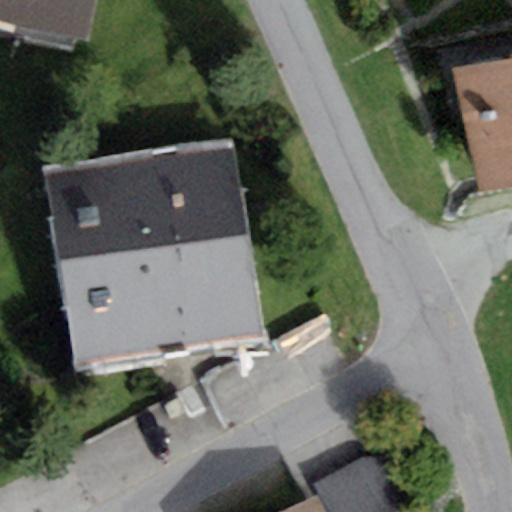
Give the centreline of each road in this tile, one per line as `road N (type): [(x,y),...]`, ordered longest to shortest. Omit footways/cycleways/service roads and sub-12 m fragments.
road 1 (residential): [(449,367),(151,511)]
road 2 (residential): [(318,85),(403,272)]
road 3 (residential): [(495,511),(481,447),(449,367)]
